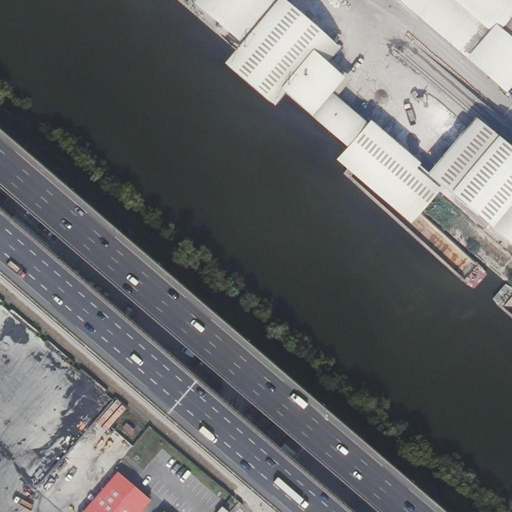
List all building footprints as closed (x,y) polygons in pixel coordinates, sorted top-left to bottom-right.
[(197,0),(193,5),(239,44),(222,64),(268,104),(280,90),(342,146),(332,158),(406,221),(435,187),(411,166),(415,161),(365,119),(363,122),(327,91),(340,76),(321,61),(335,46),(281,0),(197,0)] [(511,0),(393,0),(500,91),(511,77),(511,0)] [(511,128),(484,104),(473,117),(511,150),(511,128)] [(472,116),(424,172),(438,184),(482,221),(511,247),(511,150),(473,117),(472,116)] [(482,221),(438,184),(435,188),(478,226),(482,221)] [(103,423),(107,426),(124,407),(117,401),(112,407),(115,410),(103,423)] [(125,421),(121,426),(129,434),(133,429),(125,421)] [(116,472),(81,511),(139,511),(149,501),(116,472)]
